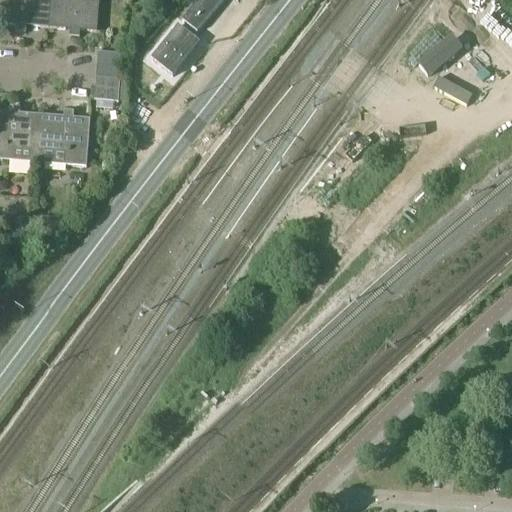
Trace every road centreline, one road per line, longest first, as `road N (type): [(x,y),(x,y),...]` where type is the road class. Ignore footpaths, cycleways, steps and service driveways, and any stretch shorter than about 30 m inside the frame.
road 1 (secondary): [(0,366),(291,0)]
road 2 (track): [(475,118),(242,378)]
road 3 (residential): [(511,506),(337,494)]
